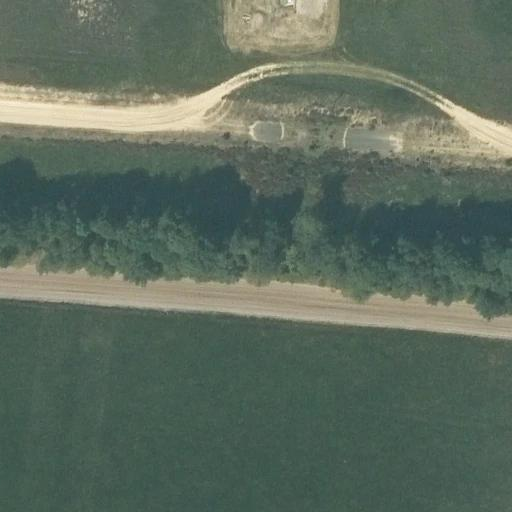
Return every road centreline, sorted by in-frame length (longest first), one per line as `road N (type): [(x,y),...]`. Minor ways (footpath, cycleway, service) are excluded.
road 1 (track): [(511,136),(384,77),(338,71),(290,69),(183,110),(119,121),(0,112)]
road 2 (track): [(0,277),(511,316)]
